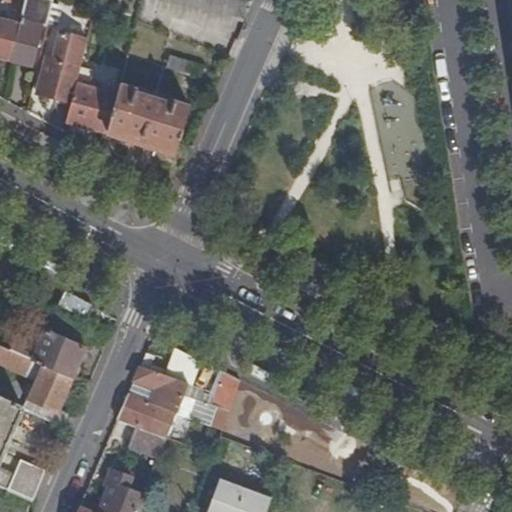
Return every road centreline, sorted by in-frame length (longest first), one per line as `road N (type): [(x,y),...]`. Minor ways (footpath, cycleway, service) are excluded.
road 1 (secondary): [(165,264),(511,442)]
road 2 (residential): [(279,0),(165,264)]
road 3 (residential): [(57,511),(165,264)]
road 4 (secondary): [(0,178),(165,264)]
